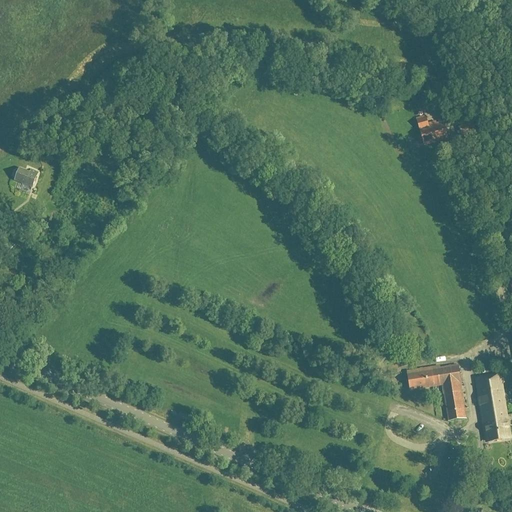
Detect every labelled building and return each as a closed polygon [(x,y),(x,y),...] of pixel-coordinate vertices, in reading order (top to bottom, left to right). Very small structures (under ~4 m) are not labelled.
[(427,108),(429,103),(422,100),(419,105),(427,108)] [(416,123),(419,133),(423,145),(445,139),(442,126),(432,129),(431,126),(426,128),(424,121),(416,123)] [(14,181),(32,188),(38,175),(19,168),(14,181)] [(3,241),(0,245),(0,249),(7,255),(13,247),(3,241)] [(511,252),(502,255),(503,259),(504,258),(505,264),(504,264),(507,278),(508,277),(511,297),(511,252)] [(424,369),(428,387),(443,385),(449,420),(465,418),(457,366),(440,369),(440,366),(424,369)] [(428,387),(424,369),(408,372),(411,390),(428,387)] [(476,380),(483,423),(507,419),(500,376),(476,380)] [(510,438),(507,419),(483,423),(484,426),(485,426),(488,441),(510,438)]
